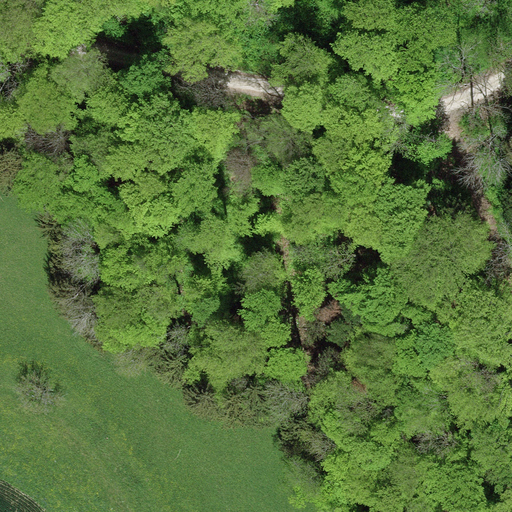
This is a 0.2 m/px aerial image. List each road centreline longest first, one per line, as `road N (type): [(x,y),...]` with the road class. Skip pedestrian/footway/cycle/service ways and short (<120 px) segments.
road 1 (track): [(0,28),(401,118),(432,118),(511,78)]
road 2 (track): [(448,110),(511,292)]
